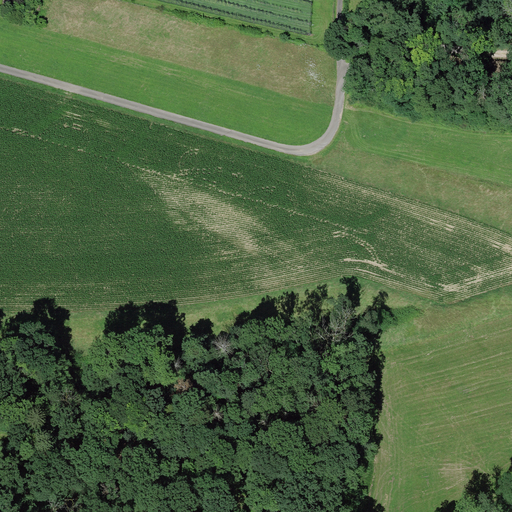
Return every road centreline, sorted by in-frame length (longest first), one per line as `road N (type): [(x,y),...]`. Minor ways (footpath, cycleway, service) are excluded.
road 1 (track): [(341,66),(335,127),(303,151),(0,68)]
road 2 (track): [(262,511),(196,469),(128,448),(0,436)]
road 3 (track): [(511,53),(434,46),(341,66)]
